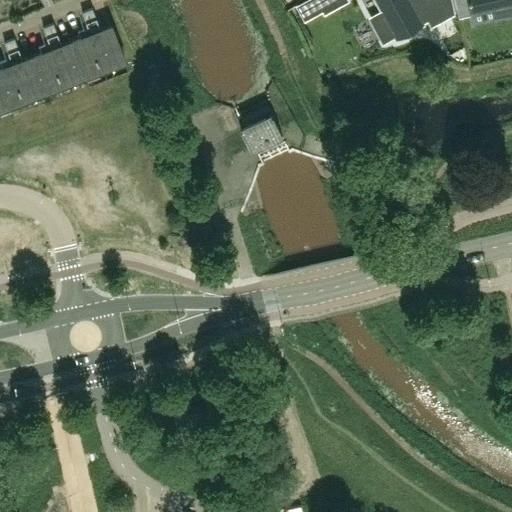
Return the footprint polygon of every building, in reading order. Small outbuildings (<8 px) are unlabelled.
[(303,0),(295,4),(313,44),(324,39),(330,52),(348,45),(332,9),(348,2),(347,0),(303,0)] [(432,24),(453,12),(450,0),(377,0),(380,5),(382,5),(384,9),(370,17),(382,40),(397,32),(399,35),(428,18),(432,24)] [(511,0),(468,0),(471,12),(496,7),(497,10),(511,6),(511,0)] [(73,38),(87,75),(125,61),(111,23),(100,27),(92,7),(78,13),(86,33),(73,38)] [(34,53),(48,90),(87,75),(73,38),(61,42),(53,22),(39,27),(47,48),(34,53)] [(0,65),(0,80),(9,105),(48,90),(34,53),(21,57),(14,37),(0,42),(8,63),(0,65)] [(0,108),(9,105),(0,80),(0,108)] [(243,130),(242,130),(241,130),(242,131),(249,147),(251,151),(252,150),(252,149),(281,135),(282,136),(283,136),(279,128),(274,117),(273,115),(272,116),(272,117),(243,130)] [(204,241),(214,239),(210,225),(201,227),(204,241)]
